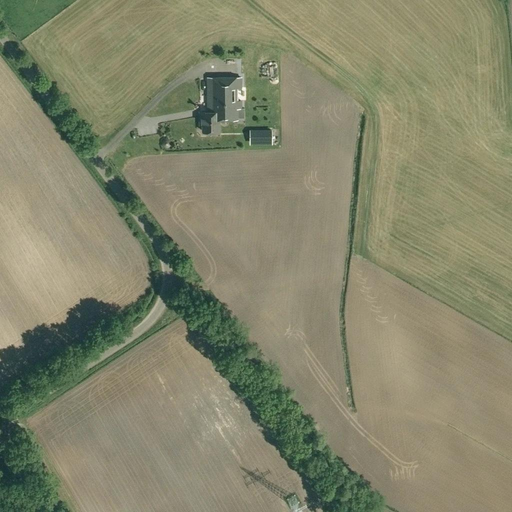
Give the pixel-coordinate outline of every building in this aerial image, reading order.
[(258,79),(299,78),(298,50),(257,51),(258,79)] [(241,77),(208,78),(208,112),(201,112),(201,116),(200,116),(200,124),(203,124),(203,131),(219,131),(219,119),(237,118),(237,108),(241,108),(241,77)] [(254,107),(254,115),(303,115),(303,107),(254,107)] [(254,128),(305,126),(305,115),(254,117),(254,128)] [(251,143),(271,143),(270,131),(251,131),(251,143)]
